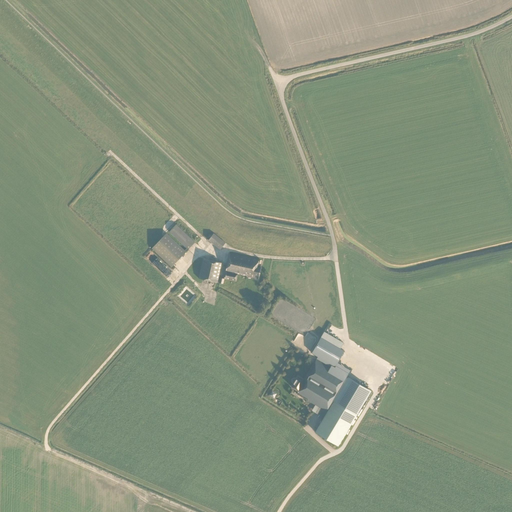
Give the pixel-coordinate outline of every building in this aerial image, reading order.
[(169,232),(187,248),(185,250),(167,233),(152,248),(171,267),(186,252),(188,249),(195,242),(176,224),(169,232)] [(220,249),(226,243),(214,233),(208,240),(220,249)] [(259,263),(261,263),(261,260),(259,260),(230,253),(224,278),(236,281),(238,273),(252,277),(253,274),(259,276),(260,268),(261,264),(258,263),(259,263)] [(217,282),(222,263),(203,258),(199,278),(217,282)] [(344,351),(322,337),(312,352),(335,366),(344,351)] [(326,411),(340,388),(347,376),(317,359),(307,376),(305,380),(298,376),(292,386),(299,391),(297,393),(326,411)] [(348,377),(334,401),(315,431),(338,445),(371,391),(348,377)]
